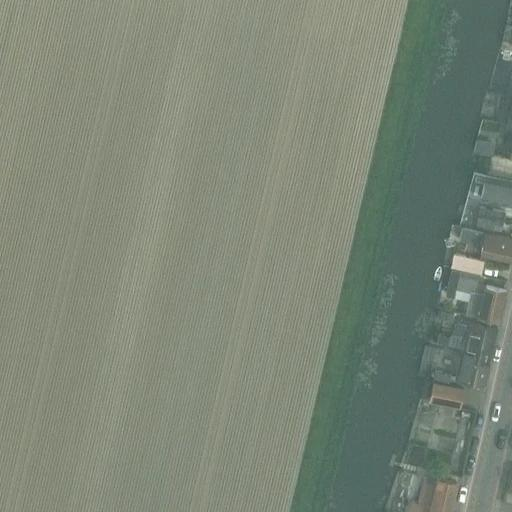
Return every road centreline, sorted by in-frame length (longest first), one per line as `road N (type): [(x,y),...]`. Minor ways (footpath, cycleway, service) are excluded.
road 1 (track): [(299,511),(418,0)]
road 2 (tertiary): [(477,511),(511,360)]
